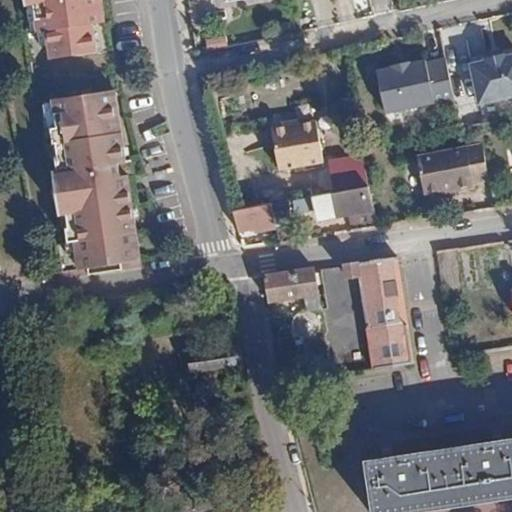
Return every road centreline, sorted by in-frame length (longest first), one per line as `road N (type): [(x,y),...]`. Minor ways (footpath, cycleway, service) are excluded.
road 1 (residential): [(213,60),(494,0)]
road 2 (residential): [(230,267),(214,248),(159,0)]
road 3 (residential): [(291,511),(230,267)]
road 4 (residential): [(406,239),(435,404),(511,394)]
road 5 (residential): [(0,306),(230,267)]
road 6 (residential): [(230,267),(406,239)]
